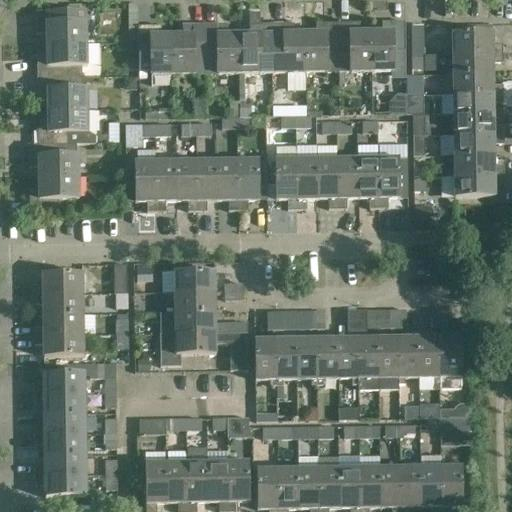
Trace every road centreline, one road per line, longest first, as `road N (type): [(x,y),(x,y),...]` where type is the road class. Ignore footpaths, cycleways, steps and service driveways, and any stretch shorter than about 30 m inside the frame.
road 1 (residential): [(135,511),(133,395),(249,391)]
road 2 (residential): [(403,300),(275,306),(264,288),(262,239)]
road 3 (residential): [(262,239),(386,235),(403,261),(403,300)]
road 4 (residential): [(128,245),(262,239)]
road 5 (residential): [(0,251),(128,245)]
